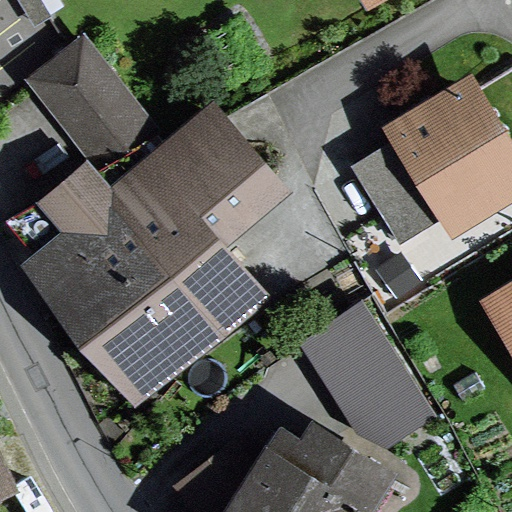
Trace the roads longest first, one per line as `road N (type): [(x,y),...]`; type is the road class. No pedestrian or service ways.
road 1 (unclassified): [(0,290),(118,511)]
road 2 (residential): [(265,122),(464,0)]
